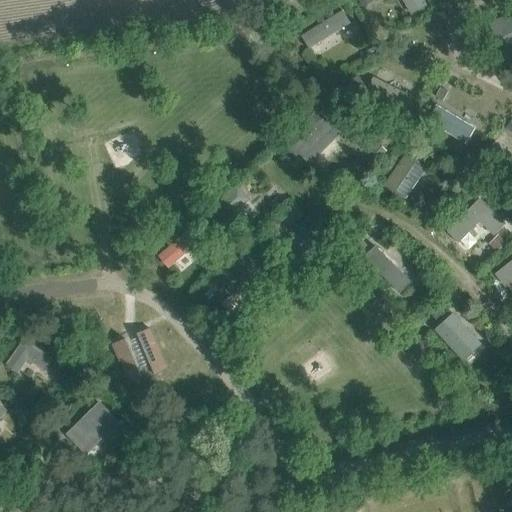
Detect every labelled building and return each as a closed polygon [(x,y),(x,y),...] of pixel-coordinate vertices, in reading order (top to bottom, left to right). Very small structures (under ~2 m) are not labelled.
[(419,0),(397,0),(404,14),(422,7),(419,0)] [(307,48),(314,44),(321,56),(356,35),(340,9),(298,34),(307,48)] [(511,9),(488,19),(501,51),(511,46),(511,9)] [(126,104),(143,103),(143,72),(125,73),(126,104)] [(83,80),(85,111),(102,110),(100,79),(83,80)] [(425,120),(465,145),(476,128),(436,103),(425,120)] [(319,105),(280,142),(304,168),(343,131),(319,105)] [(382,185),(404,200),(426,167),(404,152),(382,185)] [(479,196),(443,229),(455,242),(459,238),(471,250),(502,221),(479,196)] [(79,241),(78,223),(59,223),(60,242),(79,241)] [(173,242),(153,254),(163,269),(182,257),(173,242)] [(397,294),(411,280),(370,243),(357,257),(397,294)] [(511,278),(511,256),(491,271),(501,286),(511,278)] [(272,319),(285,337),(304,324),(291,305),(272,319)] [(433,326),(458,360),(479,345),(453,311),(433,326)] [(126,338),(113,344),(130,384),(167,369),(150,328),(137,333),(150,363),(138,368),(126,338)] [(264,334),(250,342),(261,360),(275,352),(264,334)] [(20,373),(24,364),(37,369),(45,350),(17,338),(4,367),(20,373)] [(394,352),(400,371),(418,365),(412,346),(394,352)] [(421,403),(437,400),(434,384),(418,387),(421,403)] [(80,456),(113,423),(91,401),(58,433),(80,456)]
